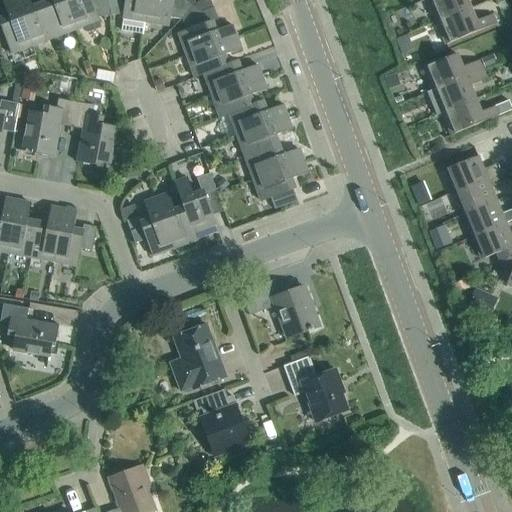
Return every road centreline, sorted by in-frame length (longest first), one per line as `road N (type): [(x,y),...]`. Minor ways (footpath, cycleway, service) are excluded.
road 1 (unclassified): [(480,511),(372,215)]
road 2 (unclassified): [(372,215),(293,0)]
road 3 (residential): [(212,270),(372,215)]
road 4 (residential): [(258,397),(212,270)]
road 5 (residential): [(87,398),(93,335),(107,310),(135,295)]
